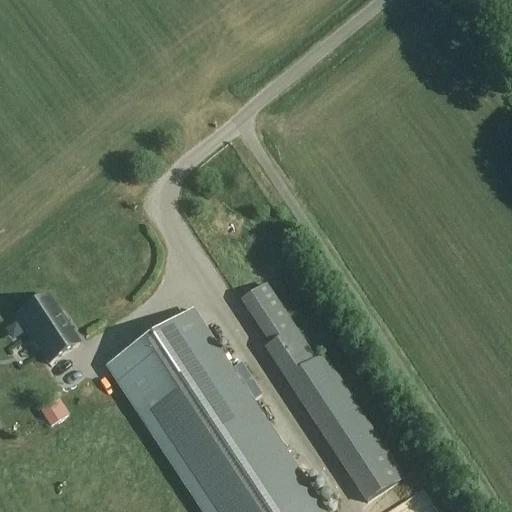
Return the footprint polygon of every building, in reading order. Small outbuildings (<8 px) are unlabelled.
[(292,0),(260,0),(260,1),(272,12),(280,3),(289,12),(297,4),(292,0)] [(260,7),(241,13),(246,28),(264,23),(260,7)] [(270,348),(265,351),(367,505),(403,481),(321,358),(314,363),(264,288),(241,303),(270,348)] [(17,319),(49,366),(79,347),(47,299),(17,319)] [(108,369),(201,511),(320,511),(191,314),(108,369)] [(40,413),(43,418),(50,429),(69,417),(59,401),(53,405),(40,413)]
